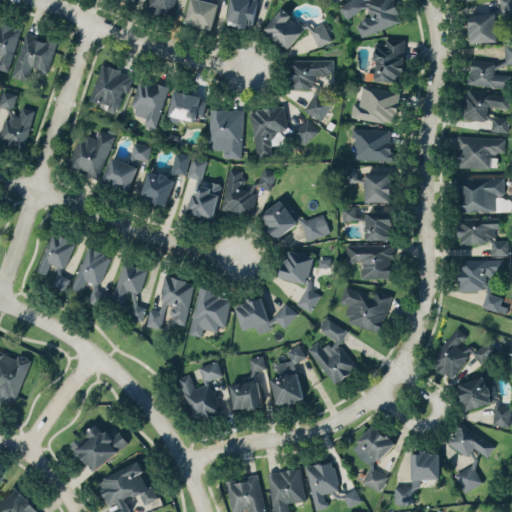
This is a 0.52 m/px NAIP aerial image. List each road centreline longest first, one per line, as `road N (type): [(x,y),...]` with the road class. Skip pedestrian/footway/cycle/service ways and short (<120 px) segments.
road 1 (residential): [(426,0),(436,48),(424,140),(426,292),(398,366),(376,395),(341,418),(187,461)]
road 2 (tertiary): [(0,300),(61,324),(139,386),(187,461),(205,511)]
road 3 (residential): [(0,291),(89,22)]
road 4 (residential): [(0,178),(143,233),(238,256)]
road 5 (residential): [(39,0),(139,43),(245,69)]
road 6 (residential): [(376,395),(407,422),(433,421),(431,393),(398,366)]
road 7 (residential): [(25,448),(99,349)]
